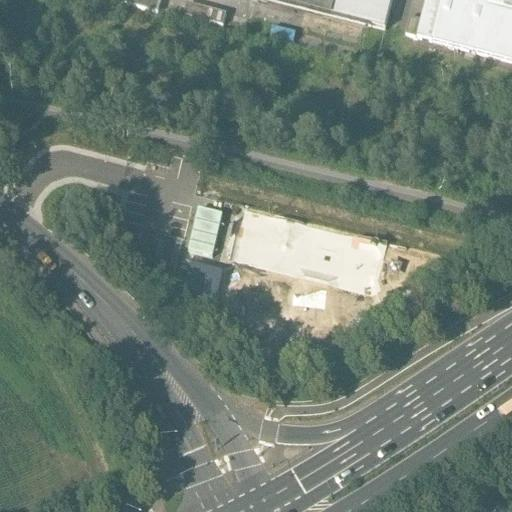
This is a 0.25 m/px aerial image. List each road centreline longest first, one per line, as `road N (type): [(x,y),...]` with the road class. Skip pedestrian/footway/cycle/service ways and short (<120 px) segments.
road 1 (tertiary): [(177,395),(124,328),(0,214)]
road 2 (tertiary): [(371,440),(242,428),(177,395)]
road 3 (primary): [(353,511),(511,410)]
road 4 (primary): [(511,347),(371,440)]
road 5 (primary): [(371,440),(253,507)]
road 6 (tertiary): [(253,507),(177,395)]
